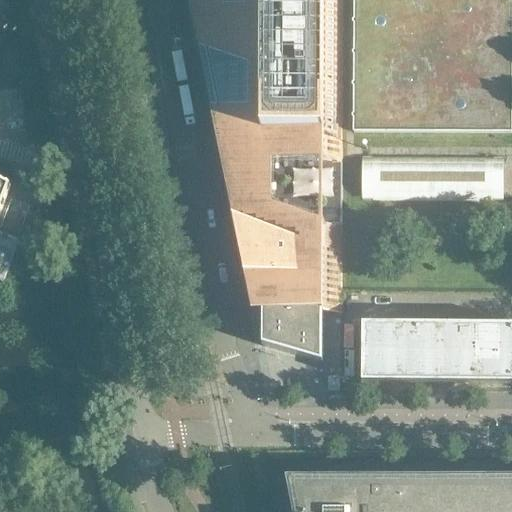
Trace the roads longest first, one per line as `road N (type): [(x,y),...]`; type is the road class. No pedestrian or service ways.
road 1 (residential): [(264,437),(227,351),(155,0)]
road 2 (residential): [(146,436),(55,0)]
road 3 (residential): [(511,438),(264,437)]
